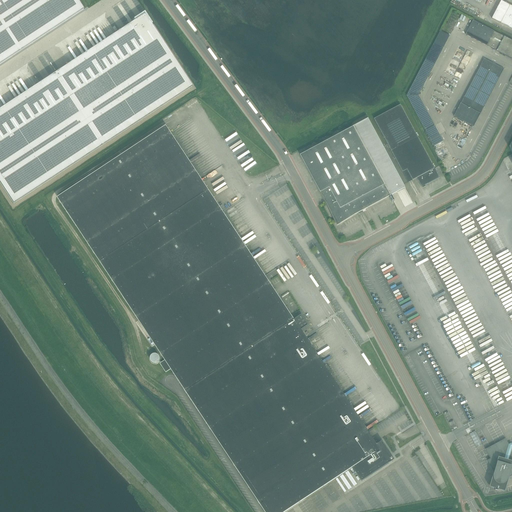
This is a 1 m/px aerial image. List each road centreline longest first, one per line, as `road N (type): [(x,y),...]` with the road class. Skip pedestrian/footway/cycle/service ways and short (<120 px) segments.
road 1 (unknown): [(247,188),(200,121),(184,114),(59,192),(68,221),(154,357)]
road 2 (unclassified): [(339,258),(285,157),(167,0)]
road 3 (unknown): [(247,188),(392,411)]
road 4 (unclassified): [(339,258),(471,184),(511,122)]
road 5 (unclassified): [(445,452),(339,258)]
road 6 (unknown): [(260,511),(168,376)]
road 7 (unknown): [(0,74),(108,4)]
